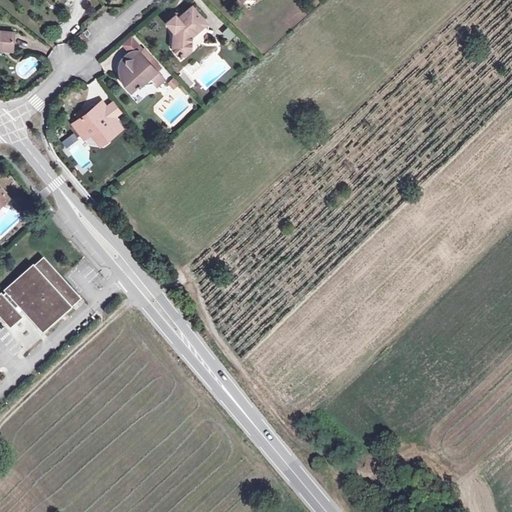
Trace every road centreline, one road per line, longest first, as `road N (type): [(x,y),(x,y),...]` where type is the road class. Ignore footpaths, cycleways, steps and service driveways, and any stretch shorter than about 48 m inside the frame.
road 1 (secondary): [(178,333),(326,511)]
road 2 (track): [(0,422),(149,287)]
road 3 (secondary): [(54,182),(137,298),(178,333)]
road 4 (secondary): [(178,333),(136,267),(54,182)]
road 5 (residential): [(0,125),(148,0)]
road 6 (unknown): [(149,287),(167,273),(191,277),(258,380)]
